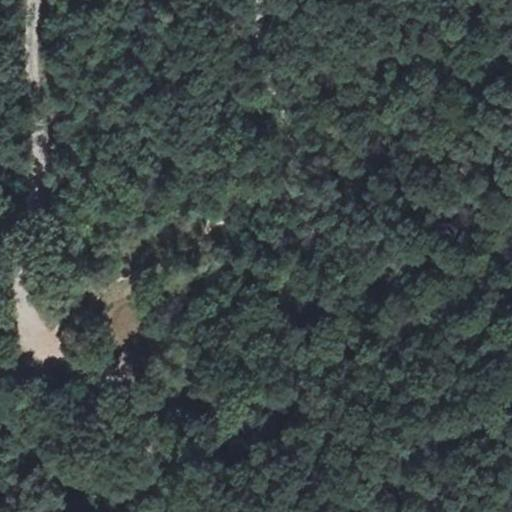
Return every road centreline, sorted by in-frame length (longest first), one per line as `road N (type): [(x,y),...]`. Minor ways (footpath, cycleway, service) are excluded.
road 1 (unclassified): [(48,351),(32,347),(26,332),(20,262),(30,0)]
road 2 (track): [(300,236),(251,376),(258,424),(241,511)]
road 3 (track): [(160,511),(178,464),(170,408),(157,389),(48,351)]
